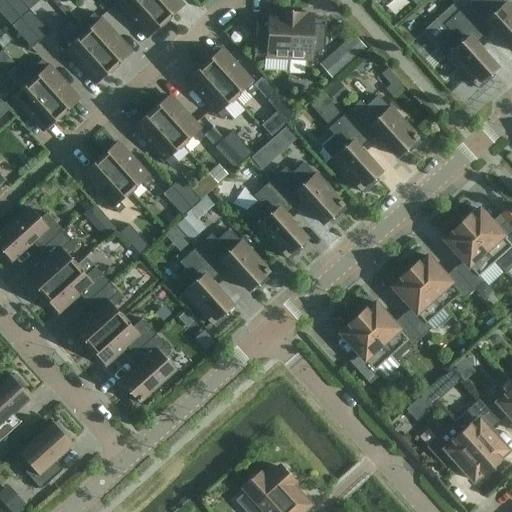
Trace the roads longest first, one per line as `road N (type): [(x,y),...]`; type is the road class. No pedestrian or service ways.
road 1 (residential): [(267,333),(511,114)]
road 2 (residential): [(228,0),(0,207)]
road 3 (residential): [(428,511),(267,333)]
road 4 (residential): [(126,459),(0,318)]
road 5 (residential): [(126,459),(267,333)]
